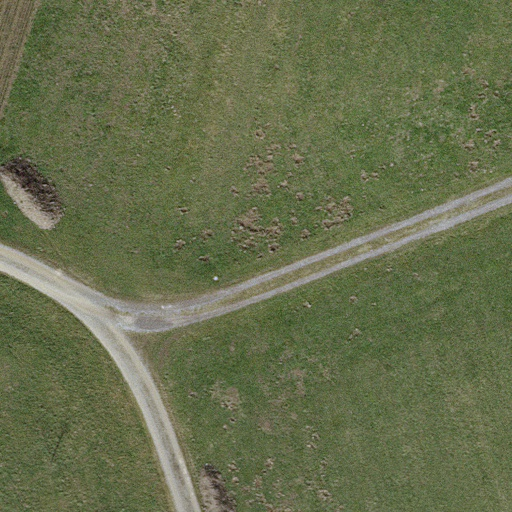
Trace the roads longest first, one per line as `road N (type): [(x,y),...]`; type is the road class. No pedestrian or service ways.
road 1 (track): [(106,321),(212,308),(511,197)]
road 2 (track): [(193,511),(134,361),(106,321),(0,258)]
